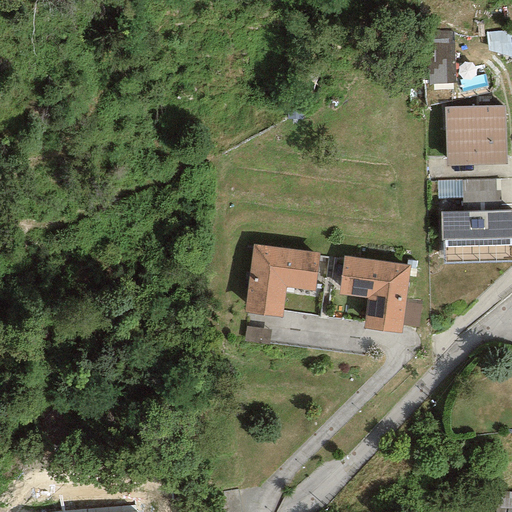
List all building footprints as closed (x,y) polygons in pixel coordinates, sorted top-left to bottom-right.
[(453,30),(424,31),(426,85),(455,84),(453,30)] [(511,56),(510,32),(485,34),(486,53),(511,59),(511,56)] [(504,105),(444,107),(445,166),(506,164),(504,105)] [(499,179),(460,180),(461,198),(461,212),(499,211),(499,209),(499,179)] [(461,198),(460,180),(436,181),(437,199),(461,198)] [(461,212),(440,212),(440,240),(444,240),(444,247),(511,246),(511,239),(511,238),(511,210),(499,211),(461,212)] [(319,253),(253,245),(244,313),(282,317),(285,288),(315,291),(319,253)] [(410,265),(343,257),(338,295),(367,299),(363,329),(400,334),(402,326),(405,300),(410,265)] [(421,302),(405,300),(402,326),(418,328),(421,302)] [(270,330),(245,327),(244,342),(268,345),(270,330)]
